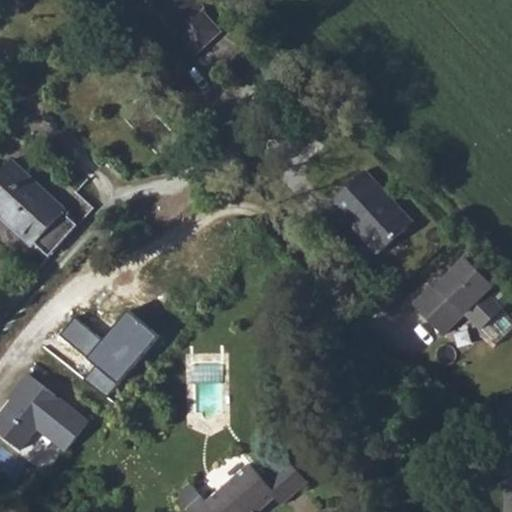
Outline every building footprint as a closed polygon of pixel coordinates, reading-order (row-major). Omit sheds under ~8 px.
[(156,0),(190,38),(193,36),(212,57),(234,38),(215,16),(217,15),(203,0),(156,0)] [(21,171),(0,193),(0,221),(39,257),(73,220),(21,171)] [(416,229),(366,181),(335,214),(365,242),(366,240),(386,259),(410,235),(416,229)] [(442,287),(419,308),(449,339),(471,319),(485,335),(508,315),(492,299),(499,292),(473,264),(445,290),(442,287)] [(161,336),(130,311),(106,341),(73,314),(57,334),(98,367),(88,379),(111,398),(161,336)] [(9,389),(0,400),(0,442),(1,444),(18,423),(46,445),(70,415),(18,373),(7,386),(9,389)] [(275,511),(287,501),(257,470),(215,510),(210,504),(201,511),(275,511)]
